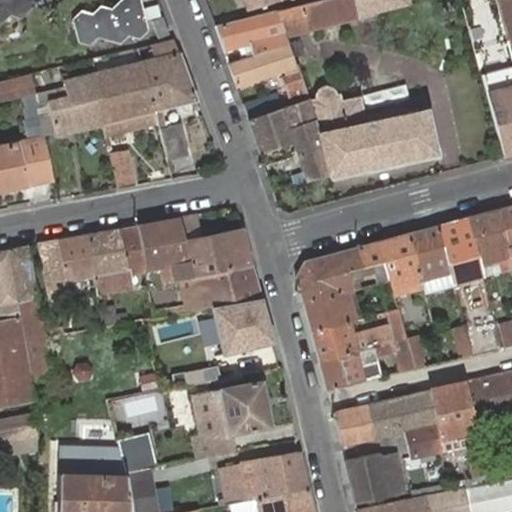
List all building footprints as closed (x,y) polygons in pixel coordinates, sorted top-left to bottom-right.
[(0,0),(0,23),(11,14),(21,16),(38,0),(0,0)] [(99,36),(120,41),(128,34),(139,38),(146,28),(138,0),(119,0),(110,8),(99,6),(91,13),(79,12),(72,19),(78,41),(89,45),(99,36)] [(244,0),(248,12),(289,0),(244,0)] [(331,0),(318,3),(282,12),(288,38),(371,19),(369,11),(399,4),(397,0),(331,0)] [(408,10),(404,0),(397,0),(399,4),(369,11),(371,19),(408,10)] [(511,0),(492,0),(503,37),(511,35),(511,0)] [(248,44),(251,57),(290,44),(288,38),(282,12),(218,27),(227,48),(248,44)] [(167,16),(157,20),(164,38),(174,34),(167,16)] [(155,110),(198,100),(175,38),(152,43),(156,58),(149,59),(148,53),(142,54),(155,110)] [(251,57),(226,64),(234,87),(297,69),(290,44),(251,57)] [(102,123),(155,110),(142,54),(136,56),(137,63),(96,72),(102,96),(96,98),(102,123)] [(511,75),(510,68),(478,77),(503,159),(511,156),(511,75)] [(57,133),(102,123),(96,98),(102,96),(96,72),(69,77),(68,72),(62,73),(65,85),(67,95),(48,100),(57,133)] [(36,91),(32,73),(0,80),(0,100),(24,96),(29,122),(25,123),(30,143),(0,149),(0,191),(55,181),(45,135),(38,102),(36,91)] [(306,102),(299,75),(283,80),(284,92),(240,106),(246,122),(306,102)] [(67,95),(65,85),(36,91),(38,102),(48,100),(67,95)] [(307,105),(328,181),(328,184),(435,158),(424,113),(370,127),(368,119),(362,119),(359,102),(341,107),(339,98),(334,99),(332,92),(328,89),(321,89),(316,92),(313,97),(312,100),(312,103),(307,105)] [(45,135),(57,133),(48,100),(38,102),(45,135)] [(306,102),(246,122),(257,155),(292,147),(304,144),(308,157),(296,160),(305,187),(328,181),(307,105),(306,102)] [(155,110),(102,123),(105,138),(159,125),(155,110)] [(159,127),(167,158),(188,153),(179,123),(159,127)] [(304,144),(292,147),(296,160),(308,157),(304,144)] [(116,188),(136,184),(129,152),(109,156),(116,188)] [(511,204),(497,209),(511,267),(511,204)] [(511,267),(497,209),(467,216),(480,262),(487,260),(485,254),(501,250),(503,256),(497,257),(501,270),(511,267)] [(198,236),(195,214),(180,216),(191,277),(249,266),(238,229),(198,236)] [(161,283),(191,277),(180,216),(136,224),(145,267),(158,265),(161,282),(161,283)] [(467,216),(439,225),(451,270),(458,268),(456,263),(471,258),(473,264),(480,262),(467,216)] [(128,270),(145,267),(136,224),(88,234),(94,270),(103,268),(107,287),(130,282),(128,270)] [(439,225),(409,232),(421,278),(428,276),(426,270),(441,267),(442,272),(451,270),(439,225)] [(409,232),(380,240),(391,280),(395,294),(424,287),(421,278),(409,232)] [(88,234),(37,243),(48,294),(54,293),(95,284),(92,270),(94,270),(88,234)] [(296,276),(304,303),(347,292),(359,288),(358,281),(351,283),(344,285),(343,279),(350,278),(349,272),(374,264),(379,283),(391,280),(380,240),(305,260),(296,276)] [(27,245),(8,248),(31,372),(50,368),(53,367),(41,310),(27,245)] [(8,248),(0,250),(0,403),(35,396),(31,372),(8,248)] [(487,260),(497,257),(503,256),(501,250),(485,254),(487,260)] [(458,268),(473,264),(471,258),(456,263),(458,268)] [(193,310),(208,307),(260,298),(252,266),(249,266),(191,277),(188,279),(193,301),(191,302),(193,310)] [(428,276),(442,272),(441,267),(426,270),(428,276)] [(92,270),(95,284),(96,289),(107,287),(103,268),(94,270),(92,270)] [(395,294),(391,280),(379,283),(386,312),(399,308),(395,294)] [(304,303),(312,332),(355,320),(347,292),(304,303)] [(154,317),(187,311),(185,298),(166,302),(152,305),(154,317)] [(223,357),(272,343),(260,298),(208,307),(223,357)] [(97,316),(100,327),(127,322),(126,314),(114,316),(114,313),(108,314),(106,308),(102,309),(103,315),(97,316)] [(312,332),(321,361),(406,336),(402,319),(399,308),(386,312),(390,324),(358,332),(355,320),(312,332)] [(154,317),(141,321),(152,358),(165,354),(154,317)] [(402,319),(406,336),(413,335),(408,317),(402,319)] [(511,317),(500,321),(507,348),(511,346),(511,317)] [(466,329),(465,324),(454,327),(462,357),(474,355),(466,329)] [(474,355),(485,352),(477,325),(466,329),(474,355)] [(413,335),(406,336),(416,369),(426,366),(417,333),(413,335)] [(321,361),(329,390),(382,377),(378,362),(397,357),(402,372),(416,369),(406,336),(321,361)] [(160,389),(206,382),(203,365),(171,370),(169,362),(156,364),(160,389)] [(511,371),(470,381),(476,409),(511,405),(511,371)] [(261,381),(193,395),(203,441),(271,427),(261,381)] [(470,381),(431,390),(442,434),(480,425),(476,409),(470,381)] [(335,411),(342,443),(374,435),(410,427),(413,440),(416,456),(445,449),(442,434),(431,390),(335,411)] [(38,410),(0,417),(0,440),(9,439),(39,433),(40,410),(38,410)] [(119,437),(124,469),(154,464),(149,432),(119,437)] [(9,439),(0,440),(0,458),(39,451),(39,441),(39,433),(9,439)] [(342,443),(346,460),(379,452),(374,435),(342,443)] [(346,460),(356,503),(413,491),(404,448),(382,454),(381,451),(379,452),(346,460)] [(490,475),(511,470),(511,450),(486,457),(490,475)] [(247,500),(308,489),(299,453),(239,465),(240,466),(247,500)] [(473,460),(477,478),(490,475),(486,457),(473,460)] [(240,466),(227,469),(235,502),(247,500),(240,466)] [(158,511),(150,467),(124,472),(124,473),(128,511),(158,511)] [(128,511),(124,473),(93,472),(60,471),(56,511),(128,511)] [(357,510),(357,511),(466,511),(461,488),(357,510)] [(312,511),(308,489),(247,500),(235,502),(236,511),(312,511)]
